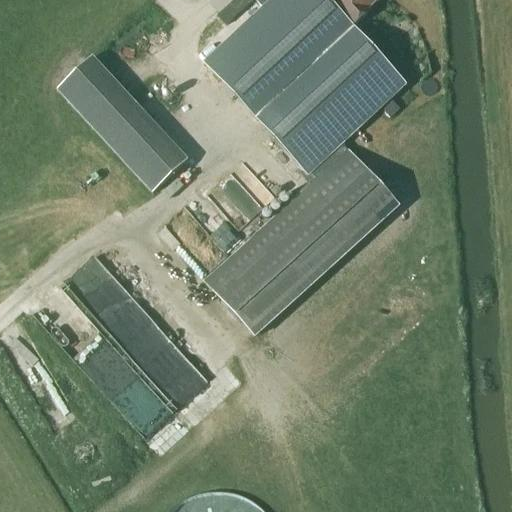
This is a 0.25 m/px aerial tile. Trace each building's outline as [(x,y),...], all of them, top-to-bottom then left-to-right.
[(269,0),(202,60),(222,82),(307,174),(342,143),(352,134),(361,125),(372,115),(373,116),(377,111),(406,85),(356,29),(339,10),(335,13),(323,0),(269,0)] [(323,0),(335,13),(339,10),(347,2),(351,6),(358,0),(323,0)] [(57,88),(153,193),(189,160),(93,55),(57,88)] [(392,102),(382,111),(390,120),(400,111),(392,102)] [(314,189),(209,285),(258,338),(400,207),(391,197),(387,193),(354,157),(350,152),(342,143),(307,174),(304,177),(314,189)] [(136,375),(141,380),(118,400),(152,438),(177,416),(139,373),(136,375)]
